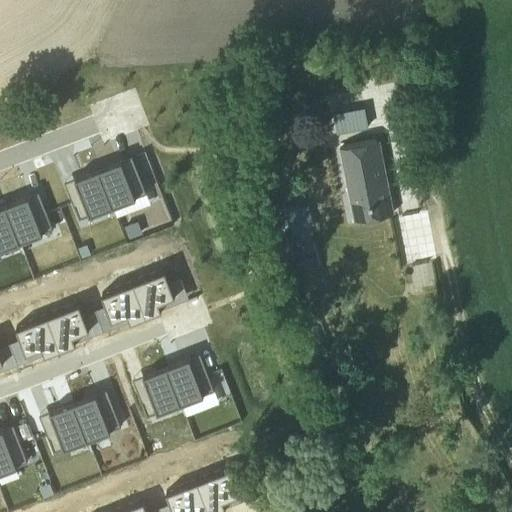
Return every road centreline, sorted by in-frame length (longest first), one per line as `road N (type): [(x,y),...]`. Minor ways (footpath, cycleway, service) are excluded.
road 1 (track): [(511,453),(485,410),(464,343),(432,152)]
road 2 (residential): [(0,387),(184,316)]
road 3 (residential): [(0,161),(118,115)]
